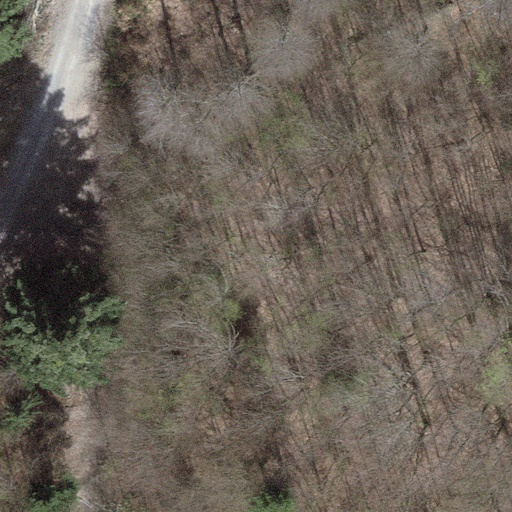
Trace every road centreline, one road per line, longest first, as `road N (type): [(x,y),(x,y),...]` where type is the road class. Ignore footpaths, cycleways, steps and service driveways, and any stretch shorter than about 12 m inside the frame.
road 1 (track): [(49,143),(118,241),(125,278),(123,333),(90,511)]
road 2 (track): [(0,243),(49,143),(82,0)]
